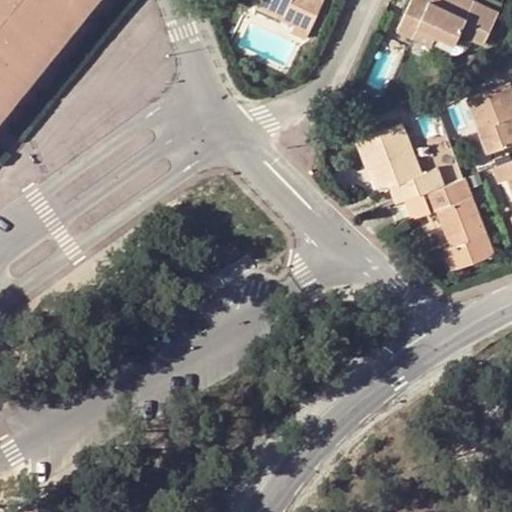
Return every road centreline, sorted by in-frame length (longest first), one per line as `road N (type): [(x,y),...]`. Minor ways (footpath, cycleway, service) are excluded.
road 1 (unclassified): [(339,257),(0,455)]
road 2 (unclassified): [(270,511),(323,445),(441,347)]
road 3 (unclassified): [(229,138),(320,87),(370,0)]
road 4 (unclassified): [(229,138),(339,257)]
road 5 (unclassified): [(172,0),(229,138)]
road 6 (unclassified): [(339,257),(391,291),(441,347)]
